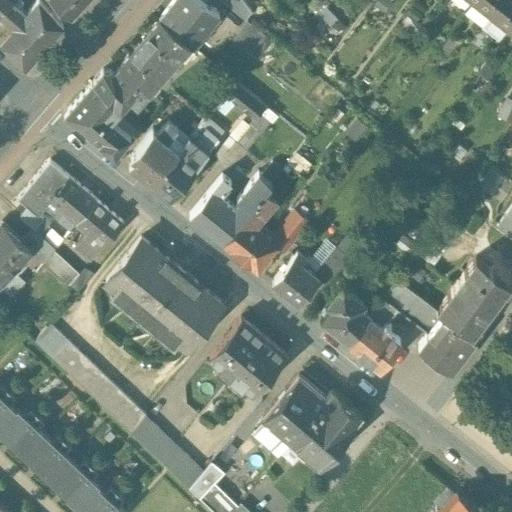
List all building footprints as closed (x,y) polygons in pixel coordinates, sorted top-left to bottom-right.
[(0,0),(0,20),(1,21),(5,17),(13,25),(0,38),(0,39),(25,66),(45,44),(31,32),(33,30),(19,18),(7,7),(13,0),(0,0)] [(25,11),(20,6),(23,2),(21,0),(13,0),(7,7),(19,18),(25,11)] [(63,23),(41,0),(35,0),(25,11),(19,18),(33,30),(31,32),(45,44),(63,23)] [(83,0),(82,0),(57,0),(72,13),(83,0)] [(218,11),(204,0),(173,0),(161,16),(160,15),(159,16),(160,17),(195,46),(214,23),(211,20),(218,11)] [(240,0),(221,0),(234,9),(240,0)] [(501,0),(474,0),(491,13),(501,0)] [(511,22),(511,0),(501,0),(491,13),(508,27),(511,22)] [(195,46),(160,17),(158,19),(156,18),(148,27),(150,29),(131,50),(159,75),(177,55),(183,60),(195,46)] [(248,20),(234,38),(251,52),(265,34),(248,20)] [(427,28),(421,37),(427,41),(434,32),(427,28)] [(452,47),(445,42),(439,50),(446,55),(452,47)] [(159,75),(131,50),(130,51),(128,50),(120,59),(122,61),(119,64),(147,89),(159,75)] [(114,70),(111,67),(103,67),(92,80),(120,105),(130,94),(137,100),(147,89),(119,64),(114,70)] [(491,68),(486,64),(480,72),(485,76),(491,68)] [(265,103),(236,79),(225,92),(255,116),(260,110),(265,103)] [(120,105),(92,80),(68,107),(69,115),(114,152),(130,132),(110,116),(120,105)] [(270,118),(260,110),(255,116),(248,124),(259,132),(270,118)] [(205,115),(189,134),(195,139),(205,126),(202,124),(207,117),(205,115)] [(168,117),(157,131),(152,127),(131,153),(135,156),(129,164),(151,181),(189,134),(182,128),(176,135),(172,132),(178,125),(168,117)] [(222,129),(207,117),(202,124),(205,126),(217,136),(222,129)] [(248,124),(235,140),(246,148),(259,132),(248,124)] [(217,136),(205,126),(195,139),(207,148),(208,147),(211,150),(214,146),(211,143),(217,136)] [(189,134),(151,181),(169,196),(207,148),(195,139),(189,134)] [(68,174),(50,159),(18,197),(28,205),(38,214),(42,210),(44,207),(51,199),(48,197),(68,174)] [(222,172),(189,213),(222,239),(265,186),(266,187),(271,180),(258,170),(236,197),(239,199),(235,205),(220,194),(232,180),(222,172)] [(96,197),(68,174),(48,197),(51,199),(44,207),(58,219),(65,211),(76,220),(96,197)] [(511,184),(511,182),(503,175),(497,184),(507,191),(511,184)] [(265,186),(222,239),(240,254),(263,227),(256,221),(277,196),(266,187),(265,186)] [(124,220),(96,197),(76,220),(88,230),(76,244),(93,258),(124,220)] [(511,203),(496,224),(510,235),(511,231),(511,203)] [(42,210),(38,214),(28,205),(20,215),(32,225),(39,232),(46,223),(51,218),(42,210)] [(263,227),(240,254),(258,268),(279,241),(286,247),(308,219),(294,208),(272,234),(263,227)] [(464,224),(446,211),(430,231),(449,245),(464,224)] [(3,220),(0,223),(0,283),(11,293),(24,279),(12,268),(30,249),(31,248),(21,238),(3,220)] [(62,237),(46,223),(39,232),(55,246),(62,237)] [(39,232),(32,225),(21,238),(31,248),(30,249),(43,260),(43,261),(55,246),(39,232)] [(222,301),(140,235),(105,278),(186,344),(222,301)] [(349,254),(339,246),(320,269),(330,278),(349,254)] [(79,272),(53,248),(43,261),(68,284),(79,272)] [(296,249),(272,280),(298,301),(318,278),(299,262),(304,256),(296,249)] [(510,283),(475,256),(437,307),(442,311),(472,333),(510,283)] [(395,277),(389,272),(382,281),(385,283),(380,291),(378,290),(375,294),(380,298),(383,295),(395,277)] [(437,307),(396,276),(395,277),(383,295),(397,306),(396,306),(428,330),(442,311),(437,307)] [(365,299),(342,281),(321,308),(326,312),(320,318),(348,340),(370,312),(376,305),(366,297),(365,299)] [(0,307),(3,310),(14,296),(11,293),(0,283),(0,307)] [(376,305),(370,312),(348,340),(348,341),(379,366),(400,337),(386,326),(389,322),(386,319),(396,306),(397,306),(383,295),(380,298),(376,305)] [(472,333),(442,311),(428,330),(418,343),(452,368),(476,336),(472,333)] [(262,334),(241,316),(210,355),(231,373),(262,334)] [(146,412),(50,322),(34,340),(131,431),(144,414),(146,412)] [(285,352),(262,334),(231,373),(253,391),(285,352)] [(298,373),(262,416),(290,440),(291,440),(326,397),(325,396),(298,373)] [(16,395),(2,382),(0,384),(0,431),(10,441),(37,412),(31,406),(26,412),(18,405),(17,406),(11,401),(16,395)] [(326,397),(291,440),(320,464),(362,413),(332,388),(331,390),(331,389),(325,396),(326,397)] [(44,419),(37,412),(10,441),(64,491),(91,462),(84,456),(79,462),(66,449),(71,444),(57,431),(52,436),(39,424),(44,419)] [(131,431),(137,437),(152,421),(144,414),(131,431)] [(152,421),(137,437),(160,459),(174,442),(152,421)] [(203,469),(174,442),(160,459),(189,487),(203,469)] [(210,459),(203,469),(189,487),(200,497),(214,480),(223,470),(210,459)] [(105,488),(98,482),(100,481),(93,475),(98,470),(91,462),(64,491),(76,502),(75,504),(83,511),(121,511),(125,508),(119,501),(124,496),(109,483),(105,488)] [(230,511),(238,503),(214,480),(200,497),(215,511),(230,511)] [(480,511),(481,511),(457,491),(439,511),(480,511)] [(254,511),(241,499),(238,503),(230,511),(254,511)] [(0,511),(9,511),(0,503),(0,511)]
